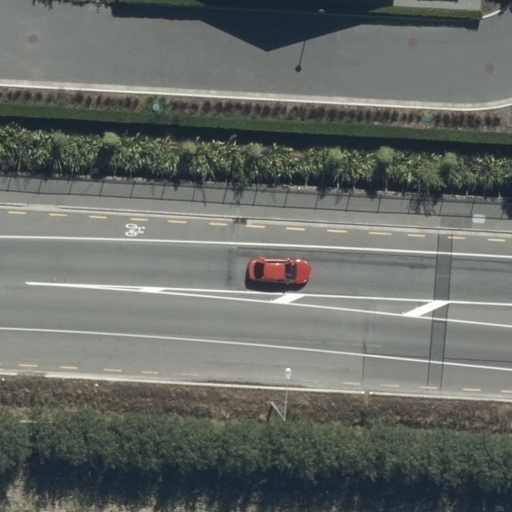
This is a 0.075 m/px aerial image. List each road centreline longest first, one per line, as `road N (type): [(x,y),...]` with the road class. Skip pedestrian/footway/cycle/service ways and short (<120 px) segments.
road 1 (secondary): [(0,276),(511,311)]
road 2 (unknown): [(383,301),(371,511)]
